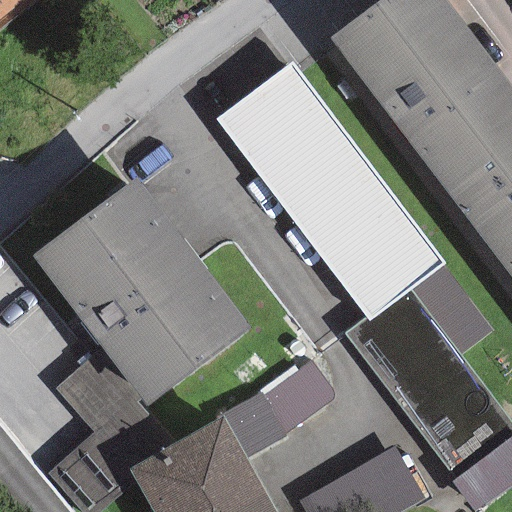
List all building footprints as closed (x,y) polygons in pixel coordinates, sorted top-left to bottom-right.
[(0,0),(0,17),(22,0),(0,0)] [(511,90),(443,0),(381,0),(328,38),(511,277),(511,90)] [(290,62),(215,121),(366,320),(369,324),(441,269),(446,265),(290,62)] [(136,178),(31,257),(102,349),(141,400),(145,406),(250,329),(136,178)] [(478,511),(511,487),(511,427),(457,355),(489,331),(441,269),(369,324),(366,320),(345,336),(448,472),(455,480),(450,484),(471,511),(478,511)] [(141,400),(102,349),(56,390),(90,436),(48,476),(80,511),(101,511),(135,482),(129,471),(171,447),(136,404),(141,400)] [(336,398),(310,362),(262,396),(284,434),(336,398)] [(222,419),(245,460),(287,439),(284,434),(262,396),(261,394),(221,415),(222,419)] [(273,511),(245,460),(222,419),(171,447),(129,471),(135,482),(151,511),(273,511)] [(399,511),(422,499),(393,449),(301,501),(307,511),(399,511)]
